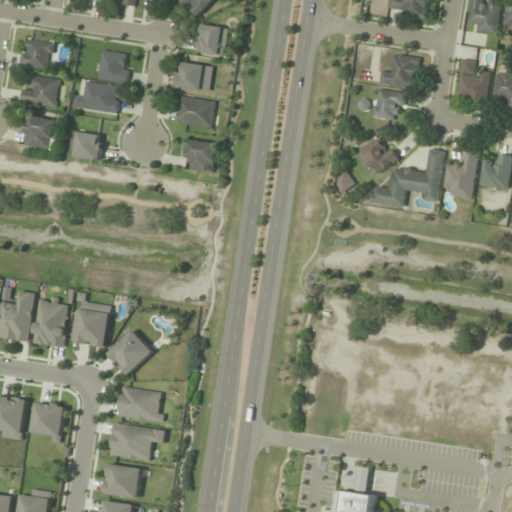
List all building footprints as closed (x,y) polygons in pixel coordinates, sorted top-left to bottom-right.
[(184,0),(199,15),(214,1),(212,0),(184,0)] [(390,0),(388,12),(426,18),(429,0),(390,0)] [(501,0),(486,0),(486,2),(473,0),(469,28),(497,33),(501,0)] [(511,26),(511,29),(511,34),(511,4),(507,4),(503,25),(511,26)] [(220,55),(224,27),(202,25),(198,52),(220,55)] [(21,67),(53,70),(55,42),(24,39),(21,67)] [(126,83),(131,55),(103,51),(99,79),(126,83)] [(392,74),(382,72),(380,84),(416,89),(421,59),(395,55),(392,74)] [(464,60),(458,99),(487,103),(492,74),(474,72),(475,62),(464,60)] [(215,68),(183,62),(178,86),(210,92),(215,68)] [(511,73),(497,73),(496,97),(506,98),(506,106),(511,106),(511,73)] [(61,80),(26,76),(22,103),(57,108),(61,80)] [(122,87),(86,81),(84,91),(78,90),(76,109),(118,115),(122,87)] [(394,110),(403,112),(407,94),(379,89),(374,117),(392,121),(394,110)] [(178,125),(214,127),(215,100),(179,98),(178,125)] [(60,152),(66,123),(30,116),(24,145),(60,152)] [(101,160),(104,135),(73,132),(70,156),(101,160)] [(398,162),(382,137),(357,153),(367,170),(372,167),(377,175),(398,162)] [(183,158),(189,159),(188,171),(215,173),(216,142),(184,140),(183,158)] [(446,151),(430,149),(427,172),(394,168),(391,189),(373,187),(371,203),(405,208),(408,190),(427,193),(426,201),(439,203),(446,151)] [(445,189),(453,190),(452,197),(474,200),(481,151),(466,149),(463,166),(448,164),(445,189)] [(496,164),(485,162),(480,185),(507,190),(511,164),(511,156),(498,154),(496,164)] [(356,183),(346,172),(333,183),(343,194),(356,183)] [(0,320),(0,338),(30,342),(37,294),(17,291),(16,301),(3,299),(0,320)] [(72,302),(41,297),(34,344),(65,348),(72,302)] [(107,348),(113,306),(78,301),(72,343),(107,348)] [(131,376),(155,351),(133,329),(109,354),(131,376)] [(163,422),(166,393),(122,387),(119,417),(163,422)] [(0,435),(23,438),(28,399),(0,395),(0,435)] [(66,405),(38,402),(34,434),(62,438),(66,405)] [(165,442),(166,431),(115,423),(110,456),(152,462),(154,441),(165,442)] [(139,498),(143,468),(109,464),(105,495),(139,498)] [(374,511),(377,495),(367,494),(371,469),(360,467),(357,492),(340,490),(336,511),(374,511)] [(49,511),(52,492),(32,490),(31,497),(22,496),(20,511),(49,511)] [(0,511),(12,511),(15,496),(0,493),(0,511)] [(134,511),(135,504),(105,501),(103,511),(134,511)]
